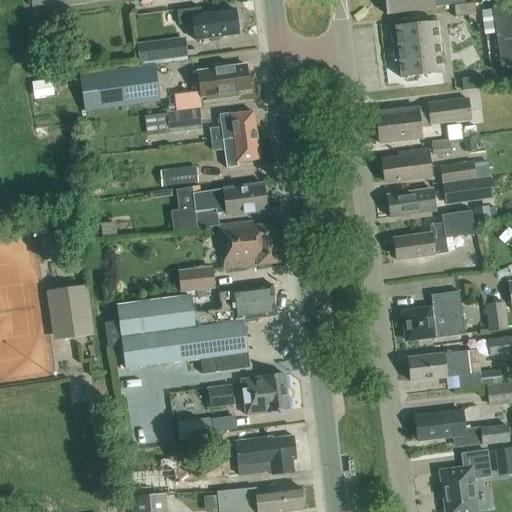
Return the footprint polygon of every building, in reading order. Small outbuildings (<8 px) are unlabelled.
[(383,0),(386,15),(465,3),(464,0),(383,0)] [(467,4),(460,5),(461,17),(468,16),(467,4)] [(474,4),(467,4),(468,16),(475,15),(474,4)] [(500,68),(511,66),(511,4),(492,7),(500,68)] [(460,5),(453,6),(454,18),(461,17),(460,5)] [(238,35),(237,30),(239,28),(238,21),(236,19),(234,10),(177,17),(178,24),(192,22),(195,41),(208,39),(211,42),(218,41),(219,38),(238,35)] [(400,78),(442,74),(437,22),(394,27),(400,78)] [(185,38),(137,44),(139,63),(188,57),(185,38)] [(203,71),(192,73),(195,93),(199,93),(200,98),(205,97),(205,102),(219,100),(238,97),(237,92),(249,91),(246,65),(203,71)] [(154,66),(81,76),(85,111),(159,102),(154,66)] [(482,76),(475,77),(476,89),(483,88),(482,76)] [(475,77),(468,78),(469,90),(476,89),(475,77)] [(468,78),(461,79),(462,91),(469,90),(468,78)] [(468,99),(456,101),(427,104),(428,107),(417,108),(375,113),(379,144),(421,139),(419,126),(430,125),(471,120),(468,99)] [(169,134),(201,130),(199,109),(166,113),(169,134)] [(511,110),(493,112),(494,129),(511,128),(511,110)] [(210,130),(212,142),(256,136),(253,112),(231,115),(231,114),(219,116),(221,128),(210,130)] [(460,126),(447,127),(448,141),(472,138),(480,137),(479,127),(475,128),(475,126),(463,127),(464,130),(461,131),(460,126)] [(256,136),(212,142),(213,151),(223,150),(226,169),(238,167),(238,162),(259,160),(256,136)] [(448,153),(447,141),(431,142),(432,154),(448,153)] [(431,176),(427,151),(398,155),(399,158),(381,160),(385,183),(431,176)] [(473,162),(439,167),(441,184),(475,179),(473,162)] [(196,167),(159,171),(161,187),(197,183),(196,167)] [(489,178),(443,184),(445,202),(492,196),(489,178)] [(192,195),(196,223),(197,229),(219,226),(217,214),(226,213),(226,216),(266,210),(263,184),(223,189),(223,191),(214,192),(192,195)] [(387,196),(390,218),(435,211),(432,189),(387,196)] [(444,239),(474,234),(471,211),(441,216),(442,223),(429,225),(430,234),(393,239),(396,261),(447,253),(444,239)] [(223,269),(281,263),(276,224),(254,227),(253,222),(218,226),(223,269)] [(181,292),(213,289),(211,268),(178,272),(181,292)] [(108,348),(122,346),(125,370),(199,360),(201,374),(248,368),(242,321),(276,316),(272,285),(218,292),(220,310),(194,314),(196,327),(194,327),(190,297),(117,306),(119,322),(104,324),(108,348)] [(93,335),(87,287),(47,292),(54,340),(93,335)] [(436,339),(465,335),(459,292),(430,296),(432,307),(422,308),(422,310),(402,313),(405,341),(436,337),(436,339)] [(488,334),(508,331),(504,304),(484,306),(488,334)] [(489,357),(511,353),(511,335),(487,339),(489,357)] [(446,378),(458,376),(459,389),(500,384),(499,371),(479,373),(479,374),(469,375),(467,352),(443,354),(408,358),(411,382),(446,378)] [(245,416),(289,410),(284,375),(241,380),(245,416)] [(511,402),(510,383),(486,386),(488,407),(511,403),(511,402)] [(207,388),(209,408),(233,405),(231,385),(207,388)] [(414,417),(417,442),(456,437),(458,448),(482,445),(509,442),(507,426),(480,429),(480,428),(464,430),(462,412),(450,414),(450,413),(414,417)] [(212,438),(210,419),(176,422),(178,442),(212,438)] [(272,438),(234,442),(238,476),(271,472),(271,476),(293,473),(291,460),(296,460),(293,437),(273,439),(272,438)] [(511,461),(511,450),(511,448),(494,450),(496,464),(511,461)] [(443,506),(443,511),(476,511),(472,479),(489,477),(486,452),(461,456),(463,469),(440,472),(445,506),(443,506)] [(168,469),(143,470),(144,493),(184,491),(183,456),(168,457),(168,469)] [(216,493),(218,511),(289,511),(302,510),(299,487),(256,493),(255,488),(216,492),(216,493)] [(166,511),(166,496),(132,497),(132,511),(166,511)]
